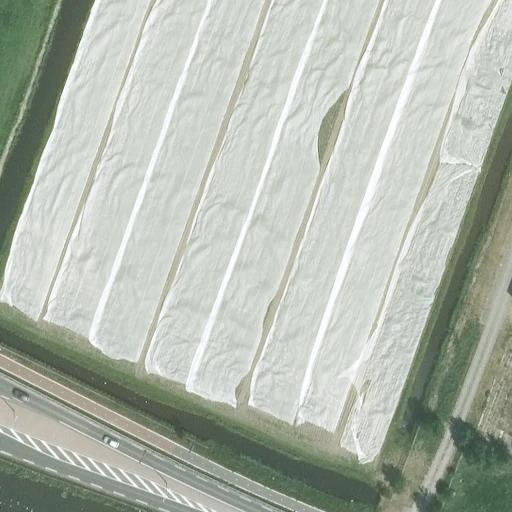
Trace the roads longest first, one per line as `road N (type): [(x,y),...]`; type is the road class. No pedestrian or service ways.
road 1 (primary): [(261,511),(0,390)]
road 2 (primary): [(0,439),(196,511)]
